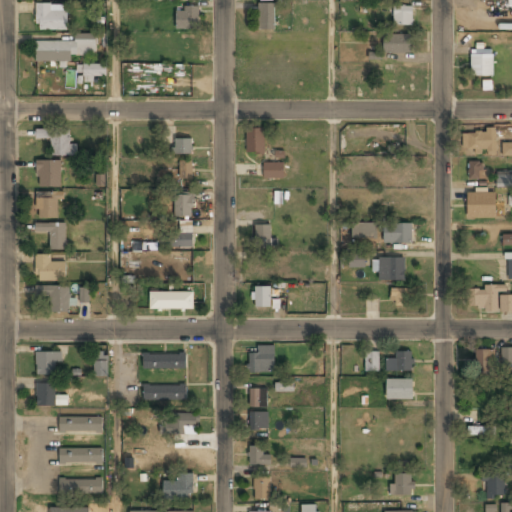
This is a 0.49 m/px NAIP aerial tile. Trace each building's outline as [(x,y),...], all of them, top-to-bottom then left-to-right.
[(258,31),(274,31),(274,4),(258,4),(258,31)] [(66,31),(66,5),(36,5),(36,31),(66,31)] [(412,6),(392,6),(392,26),(412,26),(412,6)] [(198,8),(175,8),(175,30),(198,30),(198,8)] [(75,42),(36,42),(36,60),(96,60),(96,35),(75,35),(75,42)] [(411,35),(382,35),(382,55),(411,55),(411,35)] [(493,77),(493,53),(470,53),(470,77),(493,77)] [(83,66),(83,78),(106,78),(106,66),(83,66)] [(36,130),(36,139),(50,139),(51,157),(75,156),(75,146),(70,146),(69,129),(36,130)] [(264,129),(246,129),(246,155),(264,155),(264,129)] [(499,152),(497,131),(462,132),(463,154),(499,152)] [(192,139),(173,139),(173,155),(192,155),(192,139)] [(503,155),(511,155),(511,145),(503,145),(503,155)] [(192,161),(179,161),(179,180),(192,180),(192,161)] [(36,162),(36,188),(60,188),(60,162),(36,162)] [(468,163),(468,185),(511,185),(511,173),(482,173),(482,162),(468,163)] [(283,178),(283,163),(263,163),(263,178),(283,178)] [(406,165),(388,165),(388,179),(406,179),(406,165)] [(36,193),(36,218),(60,218),(60,193),(36,193)] [(280,202),(279,193),(269,194),(269,203),(280,202)] [(467,219),(495,219),(495,194),(467,194),(467,219)] [(174,218),(192,218),(192,195),(174,195),(174,218)] [(48,251),(66,251),(66,224),(35,224),(35,234),(48,234),(48,251)] [(351,224),(351,238),(376,238),(376,224),(351,224)] [(383,243),(411,243),(411,225),(383,225),(383,243)] [(255,226),(255,251),(271,251),(271,226),(255,226)] [(192,248),(192,234),(168,234),(168,248),(192,248)] [(502,246),(511,246),(511,236),(502,236),(502,246)] [(349,268),(364,268),(364,254),(349,254),(349,268)] [(50,256),(35,256),(35,282),(65,282),(65,263),(50,263),(50,256)] [(375,258),(375,281),(404,281),(404,258),(375,258)] [(36,296),(50,296),(50,314),(69,314),(69,286),(36,286),(36,296)] [(90,287),(79,288),(80,302),(90,302),(90,287)] [(252,288),(252,309),(271,309),(271,288),(252,288)] [(390,288),(390,306),(411,306),(411,288),(390,288)] [(511,296),(503,296),(503,288),(471,288),(471,313),(511,313),(511,296)] [(192,293),(150,293),(150,310),(192,310),(192,293)] [(378,311),(377,300),(365,301),(366,312),(378,311)] [(274,346),(257,346),(257,354),(248,354),(248,372),(274,372),(274,346)] [(511,349),(501,349),(502,367),(511,367),(511,349)] [(493,351),(475,351),(475,373),(493,373),(493,351)] [(412,372),(412,352),(395,352),(395,360),(387,360),(387,372),(412,372)] [(36,377),(57,377),(57,353),(36,353),(36,377)] [(365,372),(378,372),(378,353),(365,353),(365,372)] [(143,369),(186,369),(186,354),(143,354),(143,369)] [(108,355),(94,355),(94,377),(108,377),(108,355)] [(385,400),(412,400),(412,380),(385,380),(385,400)] [(67,407),(66,397),(55,397),(55,383),(36,383),(36,407),(67,407)] [(276,384),(277,392),(293,390),(292,383),(276,384)] [(186,400),(186,385),(143,385),(143,400),(186,400)] [(266,389),(249,389),(249,408),(266,408),(266,389)] [(249,413),(249,431),(268,431),(268,413),(249,413)] [(171,414),(171,431),(198,431),(198,414),(171,414)] [(59,418),(59,433),(102,433),(102,418),(59,418)] [(468,437),(488,437),(488,427),(468,427),(468,437)] [(263,455),(263,447),(249,447),(249,466),(270,466),(270,455),(263,455)] [(58,465),(102,465),(102,450),(58,450),(58,465)] [(306,467),(306,458),(290,458),(290,467),(306,467)] [(505,499),(505,473),(483,473),(483,499),(505,499)] [(193,474),(177,474),(177,482),(162,482),(162,500),(193,500),(193,474)] [(413,497),(413,474),(391,474),(391,497),(413,497)] [(253,477),(253,500),(269,500),(269,477),(253,477)] [(102,496),(102,481),(60,481),(60,496),(102,496)] [(511,511),(511,503),(500,503),(499,511),(508,511),(511,511),(510,511),(511,511)]
